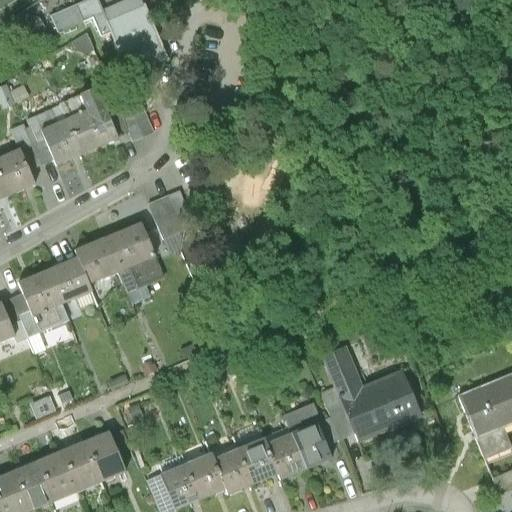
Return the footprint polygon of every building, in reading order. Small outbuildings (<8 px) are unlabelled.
[(102,38),(112,34),(107,23),(97,0),(91,0),(50,17),(58,35),(83,24),(83,23),(93,18),(102,38)] [(145,7),(107,23),(112,34),(130,76),(167,60),(145,7)] [(43,31),(38,22),(26,29),(32,38),(43,31)] [(0,52),(22,39),(18,31),(0,42),(0,52)] [(72,45),(76,53),(86,57),(94,52),(87,37),(72,45)] [(88,114),(72,121),(86,154),(116,142),(106,117),(95,91),(81,97),(88,114)] [(119,111),(106,117),(116,142),(129,136),(132,144),(154,135),(136,92),(115,101),(119,111)] [(30,130),(25,132),(26,135),(31,148),(45,143),(41,134),(35,119),(27,123),(30,130)] [(55,167),(86,154),(72,121),(41,134),(45,143),(55,167)] [(14,140),(26,135),(25,132),(23,127),(10,132),(14,140)] [(18,153),(0,160),(0,179),(7,197),(32,187),(18,153)] [(216,170),(197,179),(203,193),(223,184),(216,170)] [(189,214),(180,194),(148,207),(163,243),(187,233),(181,218),(189,214)] [(140,225),(107,239),(120,270),(153,257),(140,225)] [(74,252),(77,260),(87,284),(120,270),(107,239),(74,252)] [(77,260),(47,272),(61,304),(91,292),(87,284),(77,260)] [(31,317),(61,304),(47,272),(17,285),(23,297),(30,315),(31,317)] [(11,302),(19,320),(30,315),(23,297),(11,302)] [(0,304),(0,343),(14,337),(10,328),(0,304)] [(19,320),(20,323),(26,335),(28,341),(39,337),(31,317),(30,315),(19,320)] [(20,323),(10,328),(14,337),(15,340),(26,335),(20,323)] [(356,435),(359,442),(421,416),(403,372),(362,389),(345,348),(324,356),(337,389),(356,435)] [(511,376),(459,398),(484,461),(511,450),(502,427),(511,422),(511,376)] [(321,396),(331,418),(340,442),(356,435),(337,389),(321,396)] [(53,408),(49,396),(30,404),(35,415),(53,408)] [(291,438),(293,437),(318,426),(317,424),(321,422),(315,406),(283,419),(291,438)] [(327,447),(340,442),(331,418),(321,422),(317,424),(318,426),(327,447)] [(318,426),(293,437),(307,471),(332,461),(327,447),(318,426)] [(109,435),(85,445),(101,485),(125,475),(109,435)] [(282,482),(307,471),(293,437),(291,438),(268,447),(279,475),(282,482)] [(265,441),(240,451),(254,485),(279,475),(268,447),(265,441)] [(77,495),(101,485),(85,445),(60,455),(77,495)] [(229,496),(254,485),(240,451),(215,462),(226,489),(229,496)] [(53,505),(77,495),(60,455),(36,465),(53,505)] [(213,456),(188,466),(201,500),(226,489),(215,462),(213,456)] [(36,465),(12,475),(27,511),(36,511),(53,505),(36,465)] [(176,510),(201,500),(188,466),(162,476),(176,510)] [(511,472),(490,482),(495,495),(511,488),(511,472)] [(27,511),(12,475),(0,479),(0,511),(27,511)] [(167,506),(161,493),(152,496),(158,510),(167,506)]
